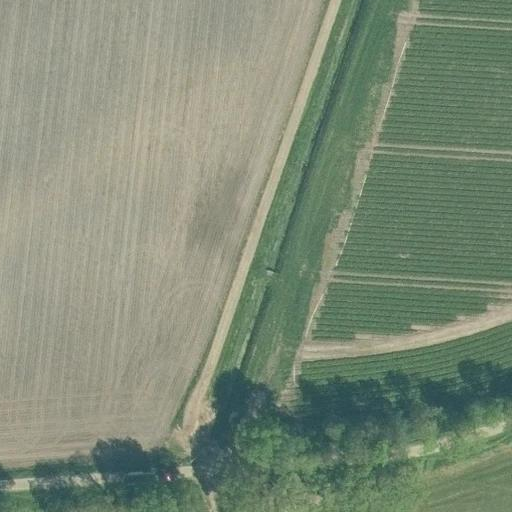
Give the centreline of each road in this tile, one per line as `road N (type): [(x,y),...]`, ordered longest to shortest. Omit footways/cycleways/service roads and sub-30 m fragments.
road 1 (track): [(330,0),(188,417),(220,511)]
road 2 (unclassified): [(511,422),(382,456),(0,485)]
